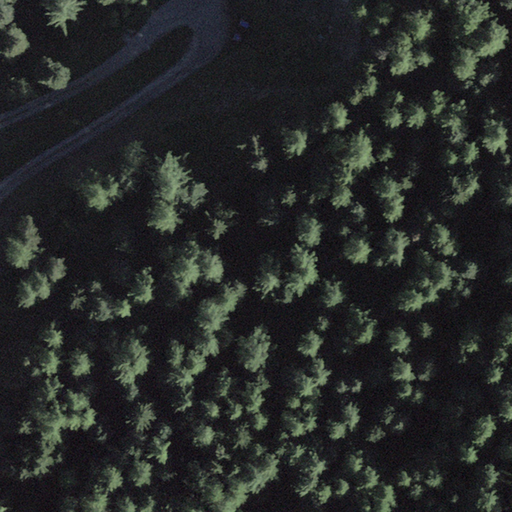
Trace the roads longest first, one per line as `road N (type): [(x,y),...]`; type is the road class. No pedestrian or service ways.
road 1 (track): [(0,213),(6,199),(171,96),(222,42),(221,5)]
road 2 (track): [(221,5),(187,10),(73,94),(0,130)]
